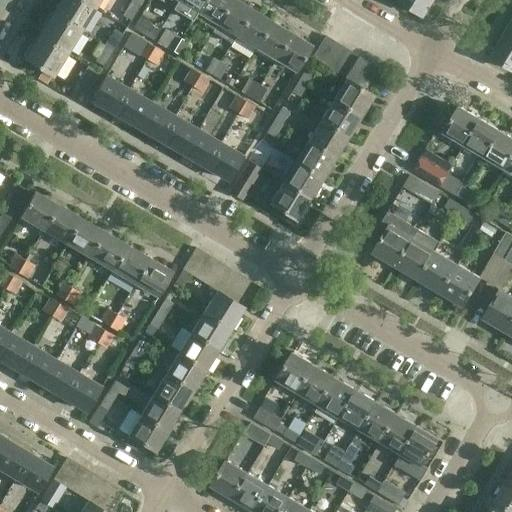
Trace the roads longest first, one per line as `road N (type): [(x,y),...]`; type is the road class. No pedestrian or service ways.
road 1 (residential): [(298,280),(0,98)]
road 2 (residential): [(298,280),(432,55)]
road 3 (residential): [(170,496),(298,280)]
road 4 (residential): [(495,399),(298,280)]
road 5 (residential): [(170,496),(0,395)]
road 6 (residential): [(428,511),(495,399)]
